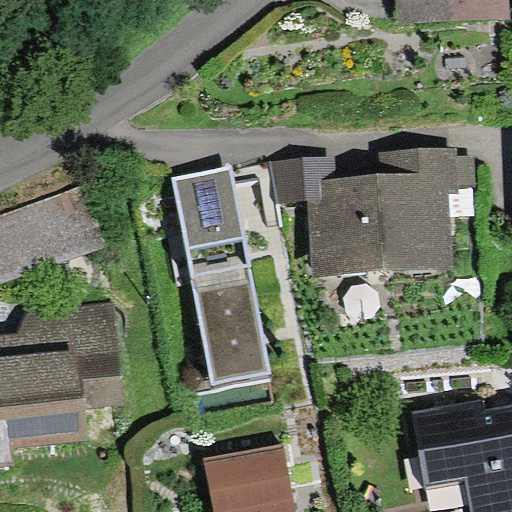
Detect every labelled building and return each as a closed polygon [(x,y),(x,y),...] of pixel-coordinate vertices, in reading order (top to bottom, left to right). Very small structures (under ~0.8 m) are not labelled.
[(499,29),(498,0),(391,0),(392,31),(499,29)] [(228,176),(172,186),(209,391),(266,381),(228,176)] [(76,188),(0,212),(0,291),(99,258),(76,188)] [(323,198),(328,277),(443,270),(437,190),(323,198)] [(103,322),(0,335),(0,455),(119,440),(103,322)] [(511,511),(511,408),(411,426),(425,511),(511,511)] [(300,511),(292,440),(194,452),(201,511),(300,511)]
